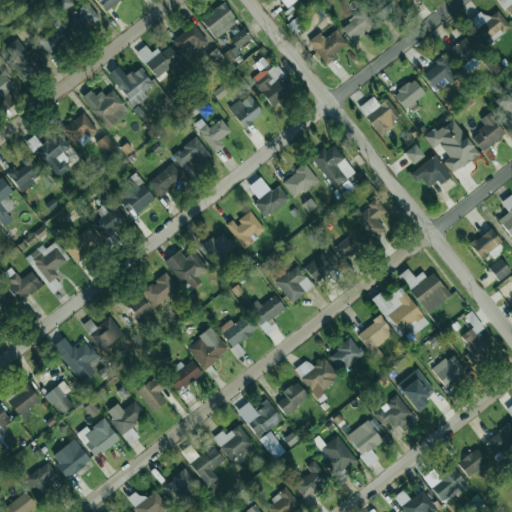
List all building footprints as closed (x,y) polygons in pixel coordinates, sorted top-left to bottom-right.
[(52,0),(59,12),(72,5),(69,0),(52,0)] [(96,0),(105,12),(120,0),(96,0)] [(402,5),(398,0),(374,0),(368,4),(379,21),(402,5)] [(511,19),(511,0),(499,0),(499,1),(511,19)] [(237,22),(223,2),(200,19),(215,39),(237,22)] [(65,19),(77,35),(99,18),(87,3),(65,19)] [(488,18),(481,10),(469,21),(489,43),(510,25),(497,10),(488,18)] [(351,40),(372,24),(362,11),(340,27),(351,40)] [(49,55),(72,40),(61,23),(37,38),(49,55)] [(206,40),(193,24),(172,41),(185,57),(206,40)] [(233,48),(235,50),(251,38),(243,28),(228,39),(235,47),(233,48)] [(324,39),(319,32),(308,40),(324,63),(348,46),(336,30),(324,39)] [(482,48),(471,33),(448,51),(460,66),(482,48)] [(32,48),(26,52),(17,38),(5,47),(10,55),(5,58),(21,80),(44,64),(32,48)] [(153,55),(145,45),(136,52),(155,78),(179,59),(168,44),(153,55)] [(435,92),(457,76),(443,57),(421,73),(435,92)] [(280,78),(284,75),(275,63),(252,80),(271,106),(290,92),(280,78)] [(139,66),(126,76),(118,66),(108,73),(133,107),(147,96),(143,92),(153,85),(139,66)] [(0,96),(14,89),(4,71),(0,73),(0,96)] [(392,95),(405,110),(425,93),(412,78),(392,95)] [(91,90),(83,95),(103,129),(128,113),(112,87),(95,98),(91,90)] [(510,124),(511,126),(511,88),(495,102),(499,108),(495,112),(506,126),(510,124)] [(263,113),(248,93),(228,109),(243,128),(263,113)] [(378,104),(373,96),(358,107),(378,134),(401,118),(386,98),(378,104)] [(97,130),(83,112),(63,128),(78,146),(97,130)] [(484,126),(471,136),(482,151),(505,135),(490,113),(480,120),(484,126)] [(424,137),(432,149),(439,144),(448,157),(443,161),(452,173),(478,155),(452,118),(424,137)] [(193,124),(214,153),(223,146),(218,140),(230,131),(220,119),(208,128),(201,119),(193,124)] [(69,146),(58,133),(43,146),(33,135),(25,142),(56,178),(71,165),(61,153),(69,146)] [(106,156),(116,148),(106,134),(95,142),(106,156)] [(210,156),(196,137),(171,155),(179,167),(191,158),(197,166),(210,156)] [(353,175),(334,143),(312,156),(331,188),(353,175)] [(403,153),(412,164),(423,156),(414,144),(403,153)] [(20,191),(43,173),(30,156),(15,168),(13,166),(5,173),(20,191)] [(439,184),(450,177),(436,156),(409,173),(415,182),(422,178),(427,187),(437,181),(439,184)] [(157,195),(181,179),(171,164),(147,181),(157,195)] [(292,198),(317,183),(307,164),(281,179),(292,198)] [(115,193),(132,216),(154,199),(136,176),(115,193)] [(248,186),(257,199),(253,203),(264,218),(289,200),(278,185),(270,191),(260,177),(248,186)] [(0,179),(0,224),(2,227),(12,220),(6,211),(13,206),(6,196),(12,192),(2,178),(0,179)] [(342,196),(353,188),(347,180),(336,189),(342,196)] [(498,219),(511,239),(511,196),(511,195),(501,202),(508,212),(498,219)] [(352,213),(367,240),(384,231),(377,218),(385,213),(377,199),(352,213)] [(96,210),(101,218),(91,224),(101,239),(127,222),(116,206),(106,212),(102,206),(96,210)] [(234,219),(226,224),(241,247),(264,233),(251,211),(235,221),(234,219)] [(73,261),(100,245),(90,229),(63,245),(73,261)] [(469,242),(480,260),(489,255),(491,259),(505,250),(492,229),(469,242)] [(228,258),(225,254),(234,246),(221,230),(199,248),(216,268),(228,258)] [(342,260),(368,245),(359,230),(333,245),(342,260)] [(62,285),(51,270),(68,259),(56,241),(45,248),(42,245),(25,256),(51,293),(62,285)] [(303,265),(313,282),(339,265),(329,249),(303,265)] [(184,258),(179,251),(165,260),(187,292),(201,282),(197,276),(207,269),(194,250),(184,258)] [(510,271),(499,258),(487,268),(498,281),(510,271)] [(275,279),(288,303),(312,289),(299,266),(275,279)] [(18,301),(42,287),(32,271),(19,279),(13,269),(2,275),(18,301)] [(413,277),(408,269),(400,274),(425,314),(450,298),(434,272),(425,277),(422,272),(413,277)] [(178,289),(165,272),(142,290),(154,307),(178,289)] [(386,297),(381,291),(371,299),(397,334),(409,325),(415,333),(428,323),(400,286),(386,297)] [(0,289),(0,314),(13,304),(1,289),(0,289)] [(138,318),(150,309),(138,294),(126,303),(138,318)] [(285,309),(274,295),(250,313),(266,334),(275,328),(269,321),(285,309)] [(243,353),(237,343),(256,331),(246,315),(233,324),(230,320),(217,328),(236,357),(243,353)] [(357,332),(375,359),(381,355),(375,346),(393,334),(381,316),(357,332)] [(479,331),(483,329),(475,316),(468,321),(473,327),(460,336),(470,352),(465,355),(471,365),(492,352),(479,331)] [(83,325),(98,351),(122,337),(111,317),(93,327),(90,321),(83,325)] [(187,348),(203,369),(228,351),(212,330),(187,348)] [(95,373),(90,367),(100,360),(85,340),(73,349),(64,337),(53,345),(80,383),(95,373)] [(328,355),(340,372),(364,355),(351,338),(328,355)] [(445,388),(466,372),(451,354),(431,370),(445,388)] [(294,369),(313,397),(339,379),(325,358),(312,367),(307,360),(294,369)] [(183,366),(180,363),(165,374),(177,391),(201,374),(191,360),(183,366)] [(415,410),(436,393),(416,368),(396,385),(415,410)] [(164,388),(156,377),(136,391),(151,412),(166,402),(159,392),(164,388)] [(23,421),(31,414),(27,410),(40,400),(25,381),(4,397),(23,421)] [(58,416),(73,407),(65,393),(69,390),(64,381),(44,394),(58,416)] [(285,396),(276,403),(284,415),(308,398),(297,381),(281,392),(285,396)] [(388,421),(393,429),(412,417),(398,395),(373,412),(381,425),(388,421)] [(253,408),(248,402),(236,410),(256,438),(281,420),(266,399),(253,408)] [(104,412),(121,435),(138,423),(135,420),(144,414),(134,400),(122,410),(117,403),(104,412)] [(0,407),(0,426),(9,419),(0,407)] [(86,427),(77,432),(93,457),(118,441),(104,418),(88,428),(86,427)] [(367,465),(377,458),(370,448),(381,440),(366,420),(345,436),(367,465)] [(495,456),(511,443),(511,427),(509,423),(484,441),(495,456)] [(224,434),(222,431),(213,436),(229,462),(253,447),(239,425),(224,434)] [(273,459),(285,451),(270,431),(259,439),(273,459)] [(342,469),(355,462),(339,435),(316,448),(336,482),(346,476),(342,469)] [(50,456),(66,478),(90,460),(74,439),(50,456)] [(189,462),(205,488),(218,480),(211,469),(223,461),(214,447),(189,462)] [(488,466),(480,449),(458,459),(466,476),(488,466)] [(305,466),(310,473),(294,483),(302,497),(328,481),(314,460),(305,466)] [(24,491),(36,486),(39,493),(52,487),(48,479),(55,476),(50,465),(19,479),(24,491)] [(433,478),(430,474),(424,479),(441,502),(459,489),(461,493),(469,488),(452,465),(433,478)] [(196,484),(186,469),(161,485),(172,501),(196,484)] [(270,511),(289,511),(299,506),(287,488),(265,504),(270,511)] [(422,490),(409,499),(403,490),(394,496),(404,511),(433,511),(436,510),(422,490)] [(165,511),(168,510),(156,491),(142,500),(136,491),(127,497),(136,511),(165,511)] [(2,511),(26,511),(35,506),(25,492),(1,509),(2,511)]
